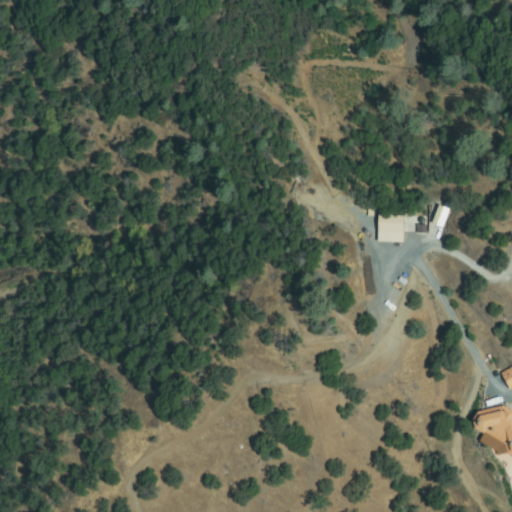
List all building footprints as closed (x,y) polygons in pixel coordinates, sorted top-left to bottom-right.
[(446,208),(434,205),(428,223),(440,227),(446,208)] [(399,242),(400,214),(374,213),(373,241),(399,242)] [(387,254),(395,256),(392,269),(384,266),(387,254)] [(378,289),(382,291),(376,306),(371,304),(378,289)] [(511,364),(497,370),(504,388),(511,384),(511,364)] [(490,401),(511,417),(511,451),(474,423),(490,401)]
